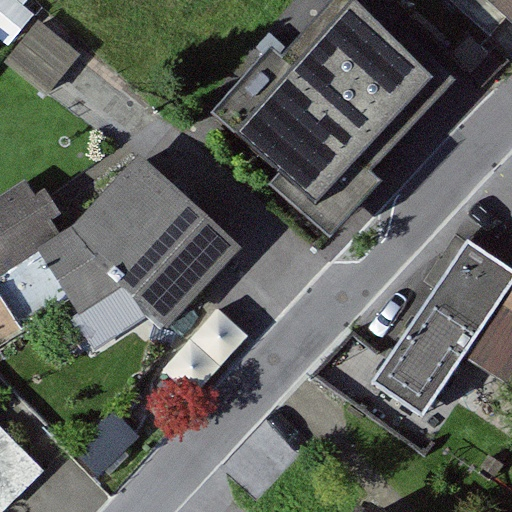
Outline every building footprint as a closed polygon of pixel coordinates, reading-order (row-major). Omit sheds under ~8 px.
[(511,0),(500,0),(511,10),(511,0)] [(451,97),(354,5),(232,133),(329,225),(451,97)] [(148,160),(76,231),(45,250),(101,342),(154,309),(172,327),(244,255),(148,160)] [(32,178),(0,199),(0,278),(69,232),(32,178)] [(511,273),(465,242),(368,387),(422,423),(468,355),(511,384),(511,273)] [(216,306),(171,370),(202,391),(247,328),(216,306)] [(0,508),(2,511),(45,468),(0,423),(0,508)]
